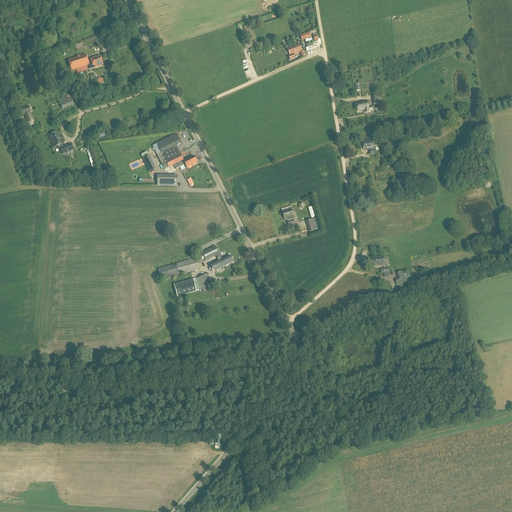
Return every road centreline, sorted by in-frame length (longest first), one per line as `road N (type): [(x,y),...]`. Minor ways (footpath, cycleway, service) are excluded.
road 1 (tertiary): [(174,511),(280,390),(293,338),(127,0)]
road 2 (track): [(316,0),(355,247),(347,269),(286,321)]
road 3 (track): [(324,49),(184,113)]
road 4 (track): [(353,449),(293,338)]
